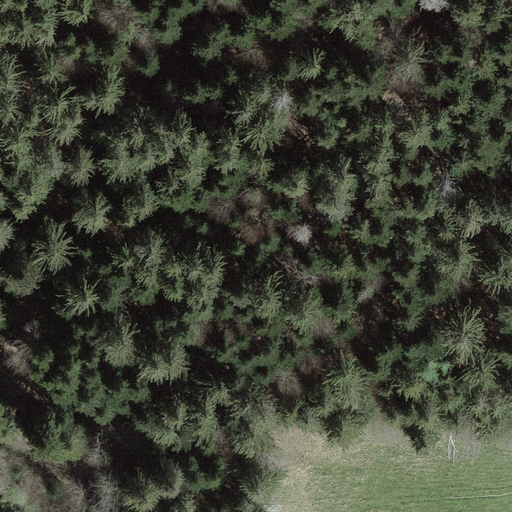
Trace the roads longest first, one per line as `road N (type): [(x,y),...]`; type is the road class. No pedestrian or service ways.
road 1 (track): [(166,511),(130,435),(25,368),(13,269),(0,238)]
road 2 (track): [(0,436),(79,461),(137,511)]
